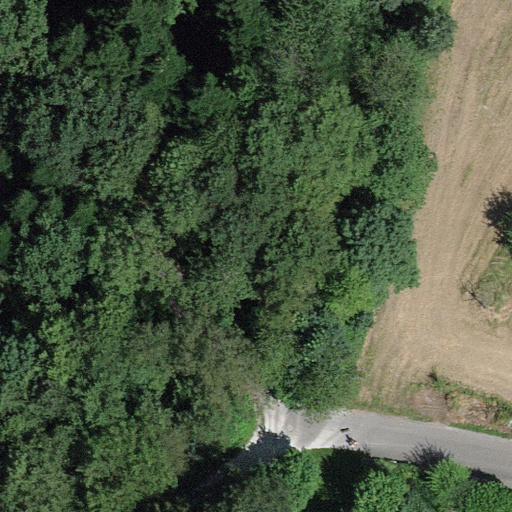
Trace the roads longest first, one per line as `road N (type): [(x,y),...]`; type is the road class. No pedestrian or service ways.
road 1 (track): [(312,423),(37,152),(0,140)]
road 2 (residential): [(312,423),(511,457)]
road 3 (track): [(312,423),(193,511)]
